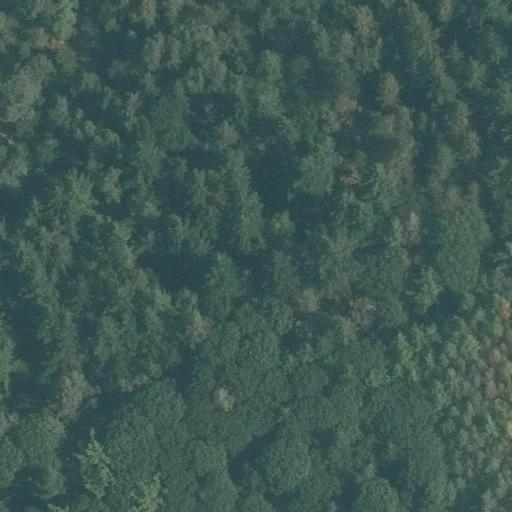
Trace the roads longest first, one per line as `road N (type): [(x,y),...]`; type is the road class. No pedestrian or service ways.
road 1 (track): [(0,486),(348,319)]
road 2 (track): [(348,319),(455,511)]
road 3 (track): [(511,241),(348,319)]
